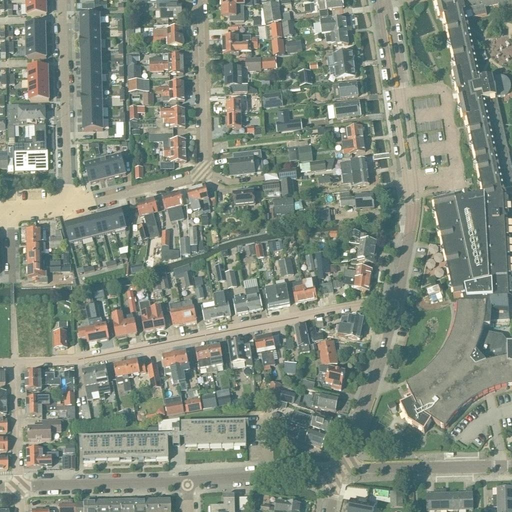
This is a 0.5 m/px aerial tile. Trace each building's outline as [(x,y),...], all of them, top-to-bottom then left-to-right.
[(221,0),(222,8),(252,8),(252,2),(244,2),(236,2),(235,0),(221,0)] [(317,0),(318,6),(319,13),(328,12),(343,10),(342,0),(317,0)] [(405,405),(400,407),(408,424),(409,425),(415,428),(424,434),(428,428),(432,423),(433,423),(434,424),(441,428),(444,431),(445,430),(446,428),(449,425),(452,420),(453,419),(457,415),(457,414),(461,410),(466,407),(467,406),(471,403),(472,402),(478,399),(482,396),(483,396),(488,394),(494,392),(495,391),(502,390),(506,388),(506,389),(508,389),(508,388),(511,388),(511,345),(511,346),(511,341),(506,341),(502,337),(483,333),(484,327),(490,328),(490,323),(510,322),(509,314),(509,309),(508,304),(508,300),(511,299),(511,297),(506,197),(505,197),(504,190),(511,188),(511,187),(511,170),(496,99),(503,98),(505,97),(506,96),(508,95),(509,93),(510,91),(510,89),(510,87),(510,85),(509,83),(508,82),(507,80),(505,79),(504,78),(502,78),(500,78),(498,78),(480,82),(467,20),(465,12),(471,11),(473,19),(487,16),(485,8),(498,5),(500,13),(511,10),(511,0),(457,0),(454,1),(453,0),(436,0),(440,19),(445,18),(457,73),(453,74),(457,92),(457,94),(454,95),(455,97),(459,99),(459,100),(459,101),(463,120),(467,119),(478,174),(483,194),(483,200),(472,203),(467,196),(462,198),(463,205),(456,206),(455,200),(447,201),(441,203),(433,204),(443,248),(449,277),(454,299),(463,297),(464,305),(459,305),(458,317),(458,319),(455,330),(451,342),(450,343),(445,354),(441,358),(438,364),(437,365),(432,369),(428,373),(424,377),(418,381),(417,381),(414,384),(407,387),(406,388),(410,396),(407,397),(406,398),(408,403),(405,405)] [(178,7),(178,2),(165,3),(156,4),(156,12),(161,12),(161,21),(182,20),(182,7),(178,7)] [(281,15),(279,4),(262,6),(265,26),(282,23),(291,20),(290,14),(281,15)] [(47,17),(46,6),(27,6),(27,17),(47,17)] [(245,23),(244,8),(222,8),(222,19),(229,19),(229,24),(245,23)] [(81,30),(100,29),(100,17),(80,18),(81,30)] [(322,36),(325,36),(347,33),(346,20),(321,23),(322,36)] [(295,29),(294,24),(282,25),(284,39),(296,38),(295,32),(294,33),(293,29),(295,29)] [(26,38),(46,38),(45,26),(26,27),(26,38)] [(100,41),(100,29),(81,30),(81,41),(80,41),(100,41)] [(153,32),(153,40),(183,39),(182,30),(168,30),(168,31),(153,32)] [(349,46),(347,33),(325,36),(327,44),(332,44),(332,48),(349,46)] [(27,49),(46,49),(46,38),(26,38),(27,49)] [(251,38),(223,38),(223,47),(251,47),(251,44),(258,44),(258,39),(251,39),(251,38)] [(183,39),(153,40),(154,44),(168,44),(169,49),(183,48),(183,39)] [(101,52),(100,41),(80,41),(81,52),(101,52)] [(296,41),(286,43),(287,55),(297,53),(296,41)] [(283,42),(271,43),(273,57),(285,56),(283,42)] [(251,47),(223,47),(223,57),(239,56),(239,53),(251,53),(251,50),(258,50),(258,44),(251,44),(251,47)] [(46,49),(27,49),(27,60),(46,60),(46,49)] [(81,53),(82,64),(101,63),(101,52),(81,52),(81,53)] [(335,69),(354,66),(354,62),(353,61),(355,59),(354,56),(353,55),(353,54),(336,56),(337,61),(334,62),(335,69)] [(140,62),(139,56),(129,56),(129,68),(137,67),(137,62),(140,62)] [(150,68),(184,67),(183,58),(161,58),(161,60),(150,60),(150,68)] [(262,73),(261,60),(246,61),(246,70),(248,70),(248,74),(262,73)] [(101,63),(82,64),(82,75),(101,75),(101,63)] [(355,70),(354,66),(335,69),(337,81),(356,79),(356,77),(357,76),(356,73),(355,72),(355,70)] [(184,76),(184,67),(150,68),(146,68),(146,72),(150,72),(150,74),(164,74),(164,72),(169,72),(169,76),(184,76)] [(140,68),(129,68),(129,81),(141,81),(140,68)] [(29,70),(29,81),(48,80),(48,69),(29,70)] [(241,69),(225,70),(226,88),(232,88),(232,94),(247,94),(248,96),(257,96),(257,92),(247,87),(242,87),(241,69)] [(311,73),(298,74),(300,87),(312,86),(311,73)] [(102,86),(101,75),(82,75),(82,87),(102,86)] [(29,81),(29,92),(49,91),(48,80),(29,81)] [(131,94),(142,93),(141,82),(130,83),(131,94)] [(156,95),(163,94),(184,94),(184,84),(170,85),(170,90),(156,90),(156,95)] [(357,87),(357,85),(340,87),(341,100),(358,98),(357,92),(358,90),(358,88),(357,87)] [(82,87),(83,98),(102,97),(102,86),(82,87)] [(49,102),(49,91),(29,92),(30,103),(49,102)] [(163,94),(163,103),(185,103),(184,94),(163,94)] [(282,108),(281,94),(263,96),(265,110),(282,108)] [(153,107),(153,95),(144,96),(144,107),(153,107)] [(83,98),(82,98),(82,110),(83,110),(83,109),(102,109),(102,97),(83,98)] [(240,104),(227,105),(228,117),(241,117),(247,117),(246,104),(256,104),(255,98),(240,98),(240,104)] [(359,106),(359,104),(335,107),(336,121),(344,120),(361,118),(360,111),(361,110),(361,107),(359,106)] [(19,128),(35,127),(45,127),(45,122),(46,123),(45,110),(45,106),(9,107),(10,127),(19,127),(19,128)] [(83,109),(83,110),(83,121),(103,120),(102,109),(83,109)] [(164,121),(185,121),(185,112),(163,112),(160,112),(161,121),(164,121)] [(241,117),(228,117),(228,130),(242,129),(241,117)] [(103,120),(83,121),(84,133),(103,132),(103,120)] [(185,130),(185,121),(164,121),(164,130),(150,130),(150,137),(173,137),(173,130),(185,130)] [(300,123),(275,126),(276,135),(301,132),(300,123)] [(45,128),(45,127),(35,127),(35,139),(32,139),(32,145),(15,146),(15,154),(46,153),(46,128),(45,128)] [(19,132),(19,128),(8,128),(8,140),(15,140),(15,132),(19,132)] [(256,137),(256,130),(256,129),(254,129),(254,128),(247,128),(248,138),(256,137)] [(335,136),(334,128),(317,130),(318,138),(335,136)] [(343,143),(364,141),(362,128),(347,130),(347,135),(342,135),(343,143)] [(173,143),(173,137),(150,137),(150,144),(164,144),(164,154),(186,153),(186,142),(173,143)] [(289,149),(314,146),(313,141),(305,142),(305,143),(304,143),(304,144),(300,145),(299,143),(289,144),(289,149)] [(364,141),(343,143),(344,152),(349,151),(350,155),(365,153),(364,141)] [(299,149),(289,150),(290,164),(300,163),(299,149)] [(234,162),(229,162),(231,178),(255,176),(255,175),(263,174),(260,152),(234,156),(234,162)] [(15,154),(16,174),(24,174),(24,173),(47,172),(47,168),(48,168),(48,153),(46,153),(15,154)] [(174,164),(175,164),(186,164),(186,153),(164,154),(165,158),(171,158),(171,164),(174,164)] [(0,170),(9,170),(9,169),(9,168),(8,160),(8,154),(0,154),(0,170)] [(109,161),(108,156),(96,159),(97,164),(102,183),(114,180),(109,161)] [(109,161),(114,180),(126,176),(121,158),(109,161)] [(351,164),(340,165),(342,176),(368,173),(366,161),(351,163),(351,164)] [(304,165),(300,165),(301,175),(311,174),(325,172),(324,162),(304,165)] [(102,183),(97,164),(85,167),(90,186),(102,183)] [(296,181),(295,171),(279,173),(280,183),(296,181)] [(368,173),(342,176),(343,187),(350,186),(352,188),(369,186),(368,173)] [(282,183),(284,199),(294,198),(292,182),(282,183)] [(264,192),(273,191),(280,190),(279,184),(263,186),(264,192)] [(196,189),(203,216),(208,215),(205,205),(209,204),(205,187),(196,189)] [(196,218),(201,217),(203,216),(196,189),(187,192),(191,206),(193,205),(196,218)] [(255,206),(253,192),(233,194),(235,208),(255,206)] [(171,196),(178,222),(184,220),(181,208),(183,207),(180,194),(171,196)] [(171,224),(178,222),(171,196),(162,198),(165,212),(167,211),(171,224)] [(350,199),(340,200),(340,203),(341,208),(356,207),(356,211),(374,210),(373,196),(356,198),(356,199),(350,199)] [(154,200),(145,202),(154,235),(158,233),(154,215),(158,214),(154,200)] [(275,216),(294,215),(293,200),(274,202),(275,216)] [(149,236),(154,235),(145,202),(136,205),(140,219),(144,218),(146,226),(139,228),(142,241),(149,239),(149,236)] [(330,223),(329,211),(311,213),(312,224),(330,223)] [(110,215),(115,234),(126,231),(121,212),(110,215)] [(110,215),(99,218),(104,237),(115,234),(110,215)] [(88,221),(93,239),(104,237),(99,218),(88,221)] [(93,239),(88,221),(77,224),(82,242),(93,239)] [(82,242),(77,224),(65,226),(70,245),(82,242)] [(27,244),(44,243),(43,232),(38,232),(38,229),(31,229),(31,232),(27,232),(27,238),(26,238),(26,243),(27,243),(27,244)] [(197,247),(196,229),(189,229),(190,247),(197,247)] [(50,239),(50,244),(62,243),(64,243),(61,232),(55,232),(55,239),(50,239)] [(170,233),(162,233),(161,248),(169,248),(170,233)] [(361,247),(360,252),(375,254),(375,250),(377,249),(377,247),(376,245),(376,243),(363,241),(364,237),(351,235),(349,245),(361,247)] [(44,249),(44,243),(27,244),(28,250),(26,250),(26,255),(28,255),(28,256),(41,256),(44,256),(44,249)] [(264,259),(262,246),(255,248),(257,260),(264,259)] [(255,256),(253,247),(245,248),(246,257),(255,256)] [(190,248),(181,248),(182,257),(188,257),(190,256),(190,248)] [(375,254),(360,252),(358,263),(373,265),(374,263),(375,262),(375,260),(374,258),(375,254)] [(322,255),(315,256),(316,261),(317,261),(317,267),(330,266),(329,260),(322,261),(322,255)] [(41,263),(41,256),(28,256),(28,257),(26,258),(26,263),(28,263),(28,268),(41,268),(44,268),(44,267),(44,263),(41,263)] [(315,272),(312,257),(306,258),(309,273),(315,272)] [(285,262),(288,277),(294,276),(291,260),(285,262)] [(282,279),(288,277),(285,262),(279,263),(282,279)] [(330,275),(330,266),(317,267),(318,281),(323,280),(323,275),(330,275)] [(41,268),(28,268),(28,269),(26,269),(27,275),(28,275),(28,280),(33,280),(33,283),(39,283),(39,285),(48,285),(47,274),(44,274),(44,267),(44,268),(41,268)] [(226,282),(223,267),(214,268),(217,284),(226,282)] [(356,280),(371,282),(371,280),(373,278),(372,276),(372,272),(357,269),(357,273),(345,271),(344,278),(356,279),(356,280)] [(237,289),(234,273),(226,274),(229,290),(237,289)] [(194,288),(191,274),(183,276),(187,289),(194,288)] [(154,293),(162,292),(160,280),(159,278),(152,280),(154,293)] [(166,278),(160,280),(162,292),(169,290),(166,278)] [(203,286),(201,278),(194,280),(196,288),(203,286)] [(356,279),(344,278),(343,286),(356,288),(355,290),(369,293),(370,289),(372,286),(371,284),(371,282),(356,280),(356,279)] [(312,281),(302,283),(306,304),(316,302),(312,281)] [(325,286),(327,296),(333,295),(333,291),(344,289),(343,286),(342,281),(331,283),(331,284),(325,286)] [(306,304),(302,283),(292,285),(296,306),(306,304)] [(140,284),(132,286),(133,292),(142,291),(140,284)] [(286,287),(276,289),(280,309),(290,307),(286,287)] [(245,291),(246,300),(249,315),(262,312),(257,288),(245,291)] [(270,311),(280,309),(276,289),(266,291),(270,311)] [(118,298),(117,290),(109,292),(110,299),(118,298)] [(204,299),(202,290),(195,291),(197,301),(204,299)] [(215,306),(218,321),(219,320),(221,321),(223,321),(225,319),(230,318),(226,296),(213,298),(215,306)] [(237,317),(249,315),(246,300),(241,301),(240,297),(235,298),(236,302),(234,303),(237,317)] [(137,313),(134,299),(128,300),(131,314),(137,313)] [(155,333),(150,307),(149,301),(140,303),(143,320),(142,321),(145,335),(155,333)] [(192,303),(181,305),(185,327),(197,325),(194,310),(193,310),(192,303)] [(173,329),(185,327),(181,305),(170,307),(171,314),(170,314),(173,329)] [(97,306),(91,307),(98,343),(109,341),(106,327),(101,328),(97,306)] [(150,307),(155,333),(165,331),(162,317),(161,317),(160,310),(156,310),(156,306),(150,307)] [(216,321),(218,321),(215,306),(202,309),(205,323),(211,322),(213,323),(215,323),(216,321)] [(88,345),(98,343),(91,307),(85,308),(89,331),(78,333),(80,342),(87,341),(88,345)] [(122,312),(111,314),(116,340),(127,338),(123,319),(122,312)] [(133,317),(123,319),(127,338),(137,336),(134,322),(133,317)] [(343,321),(342,327),(362,331),(363,327),(365,325),(364,322),(364,320),(349,317),(348,322),(343,321)] [(68,330),(68,324),(59,324),(59,335),(54,335),(55,351),(61,350),(62,351),(64,351),(66,350),(67,350),(67,334),(65,334),(65,330),(68,330)] [(309,347),(305,327),(295,329),(300,355),(310,353),(309,347)] [(362,331),(342,327),(340,337),(360,341),(360,339),(361,339),(362,337),(362,335),(361,335),(362,331)] [(316,336),(315,330),(309,331),(311,344),(323,341),(322,335),(316,336)] [(273,337),(264,339),(269,368),(275,367),(273,353),(276,352),(273,337)] [(269,368),(264,339),(254,341),(257,356),(261,355),(264,369),(269,368)] [(238,347),(229,348),(232,366),(246,364),(247,368),(253,367),(250,345),(244,345),(243,343),(237,344),(238,347)] [(337,365),(333,344),(319,347),(324,368),(337,365)] [(208,350),(212,374),(217,373),(217,371),(224,369),(220,348),(208,350)] [(212,374),(208,350),(196,352),(198,365),(199,365),(200,372),(207,371),(207,375),(212,374)] [(180,356),(174,357),(180,385),(185,384),(186,384),(184,375),(190,374),(189,367),(187,354),(185,355),(184,353),(179,354),(180,356)] [(180,385),(174,357),(169,358),(169,356),(164,357),(164,359),(162,359),(165,376),(172,375),(174,386),(180,385)] [(126,365),(128,380),(134,379),(133,377),(140,376),(140,375),(146,374),(145,365),(138,367),(138,363),(136,364),(136,362),(130,362),(131,364),(126,365)] [(131,392),(128,380),(126,365),(121,366),(120,364),(115,365),(115,367),(114,367),(117,385),(124,383),(126,393),(131,392)] [(297,365),(285,364),(284,375),(296,376),(297,365)] [(160,388),(156,368),(148,370),(152,390),(160,388)] [(106,369),(94,371),(98,394),(100,401),(105,400),(104,395),(111,394),(106,369)] [(345,374),(330,370),(326,384),(332,386),(331,390),(341,392),(345,374)] [(94,371),(82,373),(85,389),(86,389),(87,396),(86,396),(88,402),(93,401),(92,395),(98,394),(94,371)] [(25,373),(26,383),(41,382),(41,381),(49,381),(55,381),(55,375),(41,375),(41,373),(25,373)] [(41,382),(26,383),(26,392),(42,391),(42,386),(50,386),(49,381),(41,381),(41,382)] [(271,384),(268,402),(277,404),(281,387),(271,384)] [(297,396),(282,392),(279,403),(294,406),(297,396)] [(314,394),(312,403),(314,404),(313,408),(336,413),(337,408),(339,408),(340,402),(338,402),(339,400),(322,396),(314,394)] [(228,405),(226,395),(217,397),(219,406),(228,405)] [(26,400),(26,409),(57,408),(57,403),(50,404),(50,399),(26,400)] [(200,401),(185,403),(187,415),(202,412),(200,401)] [(217,409),(216,401),(203,404),(204,412),(217,409)] [(181,403),(165,406),(167,417),(184,414),(181,403)] [(394,403),(387,406),(390,411),(393,409),(396,408),(395,405),(394,403)] [(92,426),(89,406),(82,408),(86,428),(92,426)] [(57,413),(57,408),(26,409),(27,418),(42,418),(42,413),(57,413)] [(63,408),(57,408),(57,413),(67,413),(70,413),(71,421),(75,421),(75,408),(68,408),(67,408),(63,408)] [(159,409),(156,414),(157,419),(165,417),(163,408),(159,409)] [(130,423),(128,412),(119,413),(122,425),(130,423)] [(292,422),(292,423),(309,429),(310,427),(313,428),(328,433),(330,428),(332,426),(332,423),(332,421),(313,414),(311,418),(296,413),(295,414),(292,422)] [(118,414),(103,417),(104,424),(119,421),(118,414)] [(180,420),(159,424),(159,428),(159,433),(173,433),(173,447),(180,447),(180,428),(180,420)] [(62,435),(61,421),(43,422),(43,429),(29,429),(29,442),(52,442),(52,435),(62,435)] [(247,448),(246,426),(184,427),(185,449),(247,448)] [(326,438),(309,432),(308,437),(300,434),(297,441),(306,444),(306,445),(322,450),(324,444),(326,443),(326,441),(326,440),(326,438)] [(169,461),(168,439),(83,441),(83,464),(169,461)] [(27,450),(27,459),(51,459),(59,459),(58,454),(43,455),(43,450),(27,450)] [(51,468),(51,464),(51,459),(27,459),(28,469),(44,468),(51,468)] [(497,497),(493,497),(493,502),(511,501),(511,488),(497,489),(497,490),(497,497)] [(456,495),(457,511),(473,511),(472,494),(472,490),(466,490),(466,495),(456,495)] [(426,511),(440,511),(440,491),(434,491),(434,496),(426,496),(426,511)] [(446,491),(440,491),(440,511),(453,511),(457,511),(456,495),(446,495),(446,491)] [(403,508),(402,494),(390,494),(391,508),(403,508)] [(260,498),(254,497),(252,509),(258,510),(260,498)] [(235,509),(235,498),(224,498),(224,509),(210,509),(210,510),(213,509),(213,511),(232,511),(233,509),(235,509)] [(251,499),(240,500),(239,511),(243,511),(248,511),(251,499)] [(511,511),(511,501),(493,502),(493,509),(497,509),(497,511),(511,511)] [(157,511),(157,502),(145,503),(144,511),(157,511)] [(169,502),(157,502),(157,511),(169,511),(169,502),(168,502),(169,502)] [(360,502),(359,503),(351,502),(349,511),(373,511),(375,506),(367,505),(367,504),(360,502)] [(108,511),(108,503),(95,504),(95,511),(108,511)] [(120,511),(120,503),(108,503),(108,511),(120,511)] [(120,503),(120,511),(132,511),(132,503),(120,503)] [(132,511),(144,511),(145,503),(132,503),(132,511)] [(261,511),(264,511),(300,511),(301,511),(301,509),(300,508),(300,506),(276,503),(276,510),(270,509),(270,508),(262,506),(261,511)]
